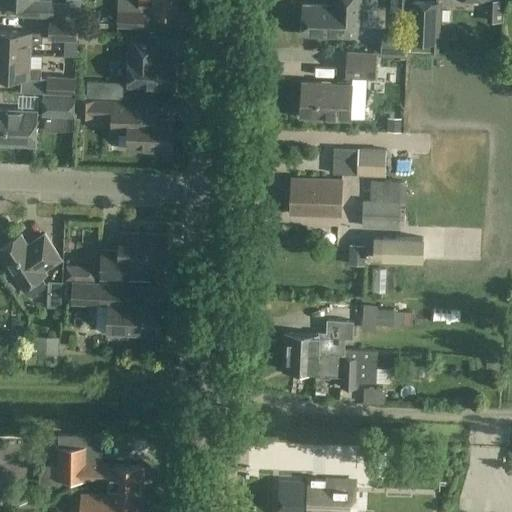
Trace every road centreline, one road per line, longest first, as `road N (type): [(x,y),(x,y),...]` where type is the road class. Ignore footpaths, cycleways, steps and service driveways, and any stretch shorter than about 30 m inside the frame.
road 1 (unclassified): [(211,511),(225,186)]
road 2 (track): [(511,417),(215,395)]
road 3 (residential): [(225,186),(0,180)]
road 4 (unclassified): [(225,186),(233,0)]
